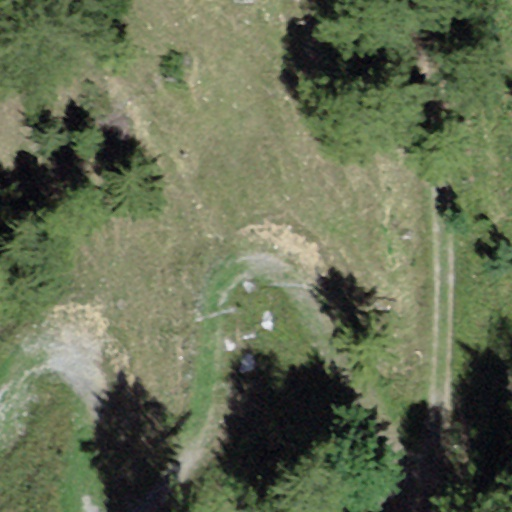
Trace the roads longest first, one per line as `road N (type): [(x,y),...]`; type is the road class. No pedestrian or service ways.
road 1 (track): [(140,511),(166,480),(206,388),(217,281),(229,265),(249,262),(276,275),(398,459),(419,478)]
road 2 (track): [(411,511),(434,408),(441,266),(440,186),(416,0)]
road 3 (track): [(0,414),(27,365),(71,369),(86,439),(77,511)]
